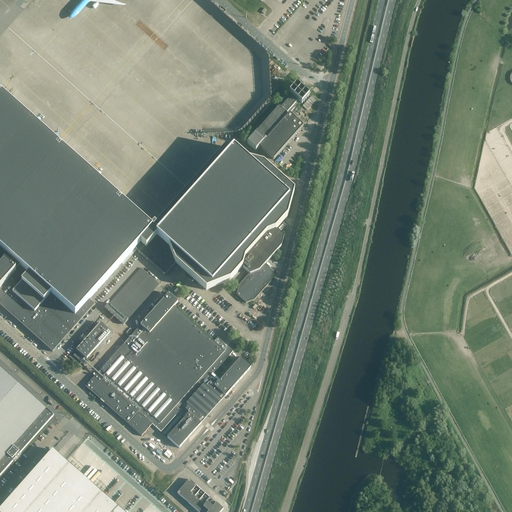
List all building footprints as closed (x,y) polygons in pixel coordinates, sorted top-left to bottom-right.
[(288,115),(286,114),(297,101),(301,105),(310,95),(296,83),(288,92),(291,96),(288,100),(280,108),(279,107),(278,108),(277,108),(276,109),(276,110),(257,131),(256,131),(256,132),(246,143),(256,151),(259,147),(274,160),(303,127),(289,114),(288,115)] [(0,93),(0,305),(52,352),(95,305),(89,300),(135,249),(153,229),(0,93)] [(303,106),(307,110),(316,101),(311,97),(303,106)] [(287,217),(291,200),(294,192),(281,181),(263,164),(246,160),(244,158),(239,154),(236,151),(233,148),(230,152),(226,148),(179,200),(168,212),(153,229),(135,249),(139,252),(142,254),(145,257),(146,258),(165,275),(175,263),(206,290),(213,288),(230,281),(242,267),(243,268),(243,269),(247,273),(249,274),(239,286),(236,295),(241,300),(246,303),(248,303),(254,300),(257,297),(271,281),(273,272),(272,272),(264,265),(270,259),(281,246),(284,237),(281,235),(277,231),(276,231),(275,230),(287,217)] [(159,285),(141,268),(105,308),(124,325),(159,285)] [(169,294),(86,387),(128,424),(138,412),(139,413),(128,425),(141,436),(152,424),(161,432),(179,412),(185,417),(167,438),(179,448),(251,367),(241,358),(220,381),(213,374),(233,351),(218,338),(214,342),(174,306),(178,302),(169,294)] [(86,360),(96,349),(111,332),(100,323),(76,350),(86,360)] [(84,361),(75,354),(73,356),(81,364),(84,361)] [(70,356),(69,357),(81,368),(82,366),(70,356)] [(0,475),(16,458),(53,416),(0,369),(0,475)] [(122,511),(109,500),(53,450),(0,509),(0,511),(122,511)] [(221,511),(223,510),(212,500),(213,499),(196,484),(195,485),(189,480),(177,493),(198,511),(221,511)]
